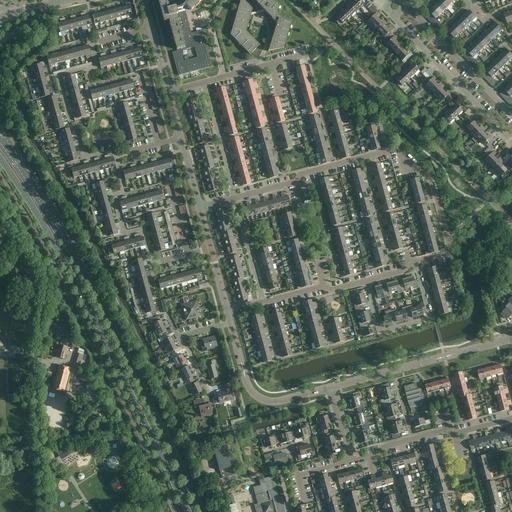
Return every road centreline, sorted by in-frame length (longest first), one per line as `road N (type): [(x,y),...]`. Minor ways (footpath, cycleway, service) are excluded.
road 1 (primary): [(202,511),(94,287),(0,139)]
road 2 (primary): [(0,158),(82,295),(187,511)]
road 3 (residential): [(296,180),(402,151),(432,184),(448,243),(444,253),(414,262)]
road 4 (residential): [(329,387),(504,340)]
road 5 (residential): [(393,16),(511,137)]
road 6 (residential): [(367,280),(380,331),(424,320),(414,262)]
road 7 (residential): [(511,115),(405,3)]
road 8 (residential): [(329,387),(261,398),(246,382),(230,323)]
road 9 (residential): [(151,261),(143,228),(125,233),(115,154)]
road 10 (residential): [(234,198),(203,82)]
road 11 (residential): [(57,75),(85,156),(115,154)]
